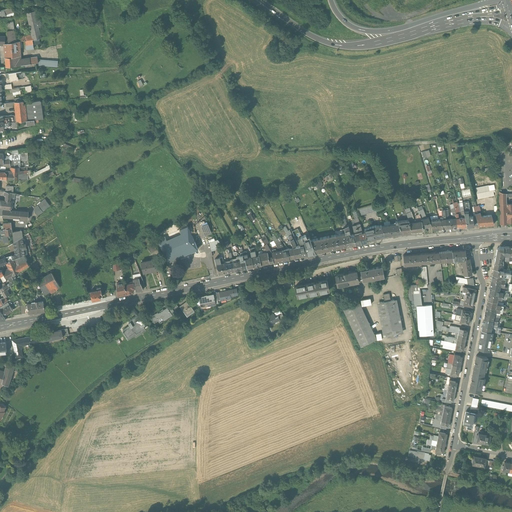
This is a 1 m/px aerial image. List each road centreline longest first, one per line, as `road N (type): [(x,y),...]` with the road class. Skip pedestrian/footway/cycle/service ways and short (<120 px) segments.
road 1 (secondary): [(0,327),(443,239)]
road 2 (track): [(511,137),(271,149),(184,13)]
road 3 (motorway): [(258,0),(306,32),(346,45),(467,19)]
road 4 (track): [(195,511),(330,453),(406,457)]
road 5 (residential): [(474,237),(484,290),(453,444)]
road 6 (motorway): [(483,4),(373,31),(345,22),(330,0)]
